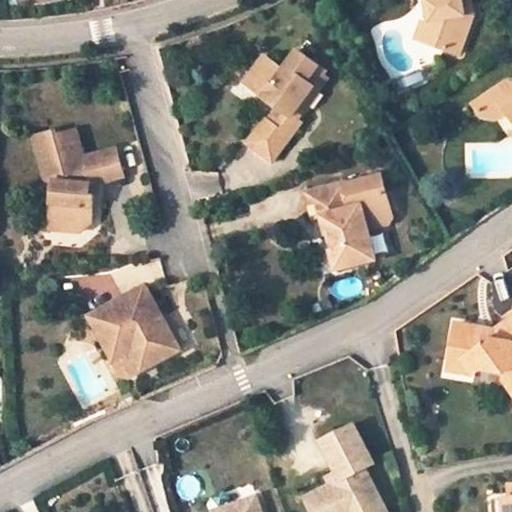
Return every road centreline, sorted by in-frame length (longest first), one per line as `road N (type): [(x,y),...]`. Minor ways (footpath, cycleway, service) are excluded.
road 1 (residential): [(0,497),(175,398),(382,314),(511,224)]
road 2 (residential): [(193,270),(135,28)]
road 3 (residential): [(0,41),(135,28)]
